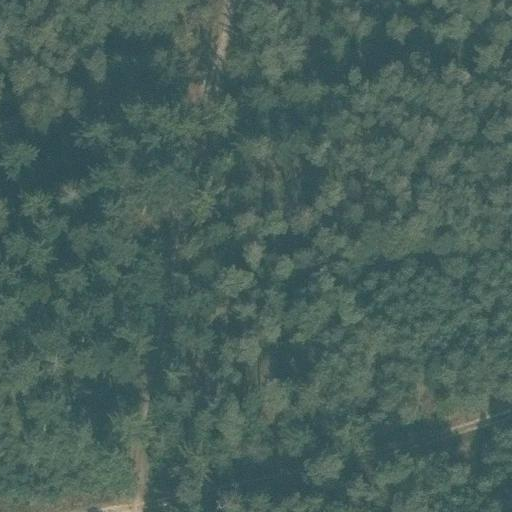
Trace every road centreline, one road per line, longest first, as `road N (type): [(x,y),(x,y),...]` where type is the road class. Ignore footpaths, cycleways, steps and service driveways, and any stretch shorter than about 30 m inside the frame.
road 1 (track): [(129,506),(148,371),(230,0)]
road 2 (track): [(511,413),(360,462),(100,511)]
